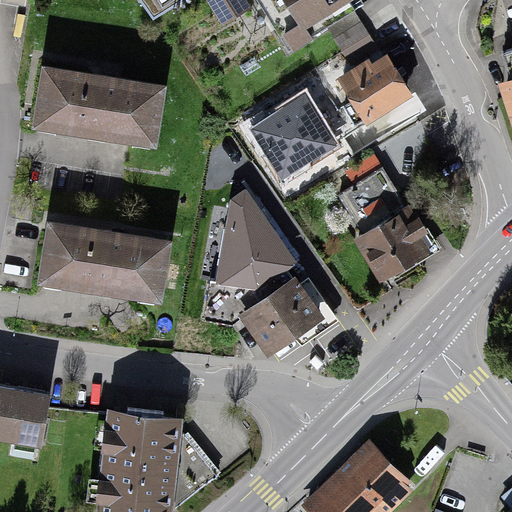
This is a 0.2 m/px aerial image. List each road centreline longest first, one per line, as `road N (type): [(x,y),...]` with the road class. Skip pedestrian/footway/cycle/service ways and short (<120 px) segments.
road 1 (residential): [(326,434),(261,385),(0,351)]
road 2 (residential): [(422,9),(460,78),(511,213)]
road 3 (primary): [(425,336),(326,434)]
road 4 (secondary): [(425,336),(511,434)]
road 5 (primary): [(511,243),(425,336)]
